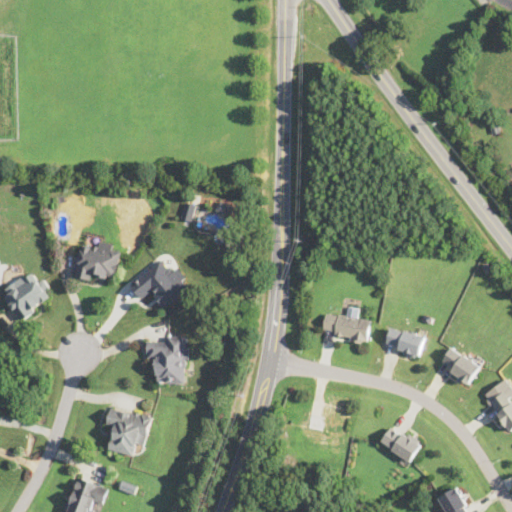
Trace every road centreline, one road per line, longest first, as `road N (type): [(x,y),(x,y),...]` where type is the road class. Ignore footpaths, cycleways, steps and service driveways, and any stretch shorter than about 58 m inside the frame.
road 1 (secondary): [(329,0),(511,250)]
road 2 (residential): [(511,504),(474,445),(424,398),(270,359)]
road 3 (tertiary): [(280,258),(284,0)]
road 4 (residential): [(17,511),(44,469),(78,350)]
road 5 (tertiary): [(221,511),(270,359)]
